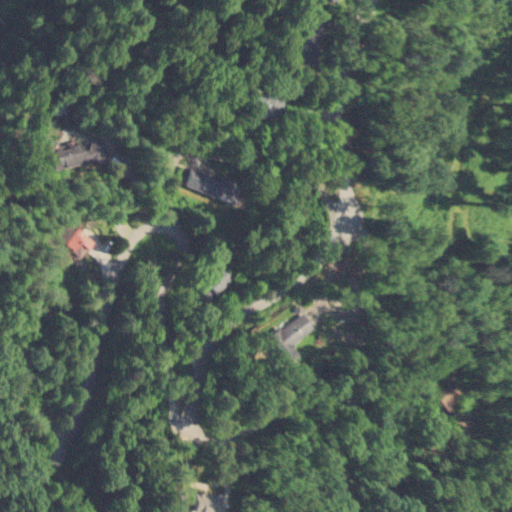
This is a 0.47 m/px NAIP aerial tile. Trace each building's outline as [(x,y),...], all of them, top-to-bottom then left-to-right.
[(276,114),(277,95),(241,94),(240,113),(276,114)] [(44,153),(49,171),(82,160),(86,157),(100,161),(105,145),(87,140),(44,153)] [(180,184),(229,202),(237,182),(187,164),(180,184)] [(75,257),(89,241),(74,226),(59,242),(75,257)] [(190,290),(207,303),(230,275),(213,262),(190,290)] [(312,327),(300,311),(279,327),(277,324),(261,336),(281,362),(294,353),(289,345),(312,327)] [(216,511),(217,493),(177,492),(177,510),(189,510),(188,511),(216,511)]
